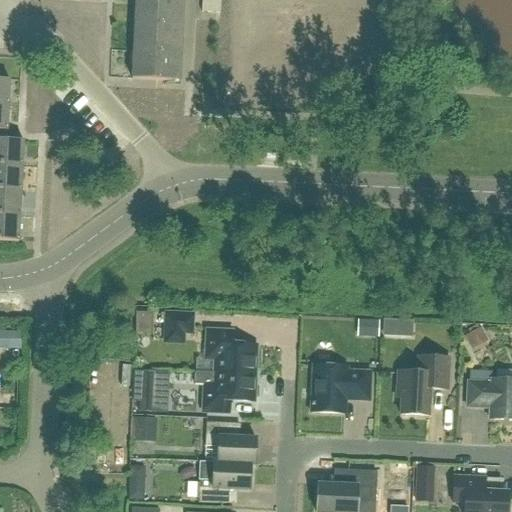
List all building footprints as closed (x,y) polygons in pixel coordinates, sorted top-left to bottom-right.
[(183,0),(135,0),(132,81),(180,84),(183,0)] [(202,0),(201,14),(220,15),(220,0),(202,0)] [(0,106),(8,107),(9,81),(0,80),(0,106)] [(0,132),(7,133),(8,107),(0,106),(0,132)] [(0,167),(22,168),(24,143),(0,141),(0,167)] [(0,192),(21,193),(22,168),(0,167),(0,192)] [(0,216),(20,218),(21,193),(0,192),(0,216)] [(0,242),(19,244),(20,218),(0,216),(0,242)] [(193,337),(194,314),(164,313),(163,345),(184,346),(184,336),(193,337)] [(364,322),(363,339),(377,339),(378,323),(364,322)] [(382,323),(381,338),(390,338),(390,323),(382,323)] [(480,331),(466,339),(470,347),(485,339),(480,331)] [(216,375),(254,377),(255,365),(258,365),(260,363),(260,353),(258,351),(256,351),(256,348),(232,347),(233,334),(206,332),(205,361),(217,362),(216,375)] [(8,334),(8,350),(21,351),(21,334),(8,334)] [(447,392),(449,361),(418,359),(417,375),(397,374),(396,400),(401,401),(400,417),(428,418),(430,391),(447,392)] [(369,403),(370,374),(347,373),(347,369),(313,367),(310,415),(345,416),(345,402),(369,403)] [(468,384),(467,409),(490,410),(489,421),(511,422),(511,372),(497,372),(496,382),(491,381),(491,385),(468,384)] [(132,374),(131,403),(138,403),(140,374),(132,374)] [(138,403),(138,414),(149,414),(150,389),(151,375),(140,374),(138,403)] [(195,374),(195,385),(204,386),(202,414),(228,416),(229,403),(253,404),(253,401),(256,401),(258,399),(258,389),(257,387),(254,387),(254,377),(216,375),(195,374)] [(151,375),(150,389),(166,390),(167,375),(151,375)] [(132,420),(131,436),(154,438),(156,422),(132,420)] [(250,467),(250,468),(254,468),(256,441),(232,440),(233,426),(206,425),(205,448),(217,449),(217,465),(250,467)] [(205,448),(204,464),(213,464),(217,465),(217,449),(205,448)] [(217,465),(213,464),(212,482),(199,481),(198,505),(225,506),(226,492),(249,493),(250,468),(250,467),(217,465)] [(200,464),(199,481),(212,482),(213,464),(204,464),(200,464)] [(417,482),(416,503),(432,504),(433,483),(433,470),(417,470),(417,482)] [(375,504),(376,474),(346,473),(346,488),(317,487),(316,511),(356,511),(356,504),(375,504)] [(506,511),(507,505),(505,505),(506,494),(484,493),(485,480),(453,478),(452,505),(464,506),(463,511),(506,511)] [(128,485),(128,501),(143,501),(144,491),(138,485),(128,485)]
